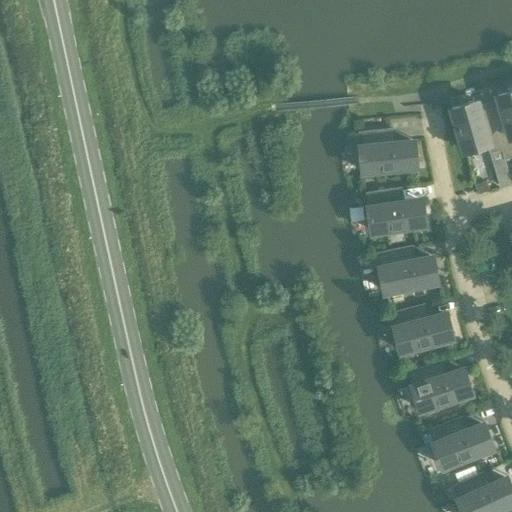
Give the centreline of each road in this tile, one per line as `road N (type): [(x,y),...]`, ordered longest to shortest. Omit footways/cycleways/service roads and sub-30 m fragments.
road 1 (secondary): [(53,0),(155,451),(179,511)]
road 2 (residential): [(511,197),(451,215),(511,421)]
